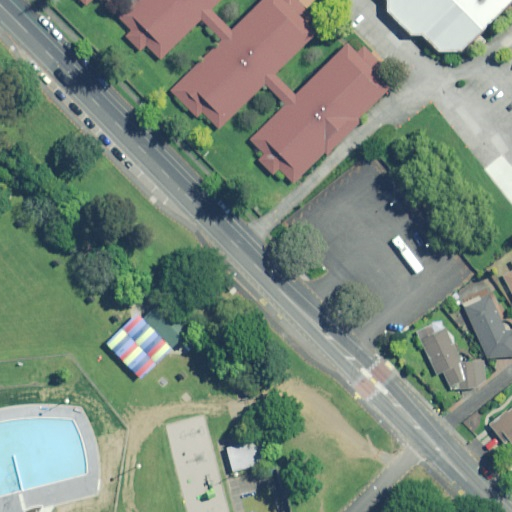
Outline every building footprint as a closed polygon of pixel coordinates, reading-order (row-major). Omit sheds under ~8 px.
[(60,0),(73,12),(85,0),(124,0),(104,20),(118,35),(112,41),(127,57),(136,48),(148,61),(190,21),(213,44),(159,96),(186,123),(192,118),(208,134),(255,89),(274,108),(239,142),(253,157),(247,162),(261,177),(271,167),(283,180),(380,86),(344,49),(291,100),(264,72),(316,22),(294,0),(263,0),(227,36),(199,7),(206,0),(60,0)] [(511,0),(382,0),(384,2),(383,15),(409,38),(420,39),(435,53),(456,53),(503,0),(511,0)] [(511,272),(503,277),(511,293),(511,272)] [(511,358),(511,331),(505,333),(490,297),(464,308),(487,360),(511,358)] [(120,336),(123,339),(111,350),(141,381),(171,353),(139,319),(120,336)] [(482,387),(473,362),(461,367),(445,330),(434,334),(431,327),(417,333),(435,376),(443,372),(451,391),(482,387)] [(511,447),(511,408),(491,427),(504,442),(506,441),(511,447)] [(236,471),(271,463),(266,441),(231,449),(236,471)]
